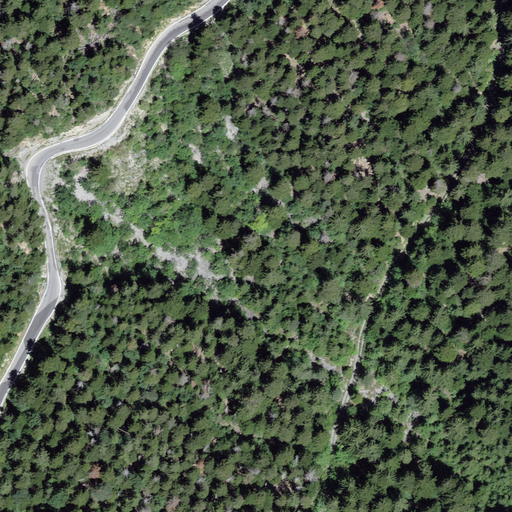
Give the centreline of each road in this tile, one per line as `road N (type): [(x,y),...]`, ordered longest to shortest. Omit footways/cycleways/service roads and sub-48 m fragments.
road 1 (track): [(317,511),(322,460),(375,290),(434,188),(467,168),(480,143),(508,0)]
road 2 (unclassified): [(0,395),(53,294),(34,161),(103,133),(163,38),(222,0)]
